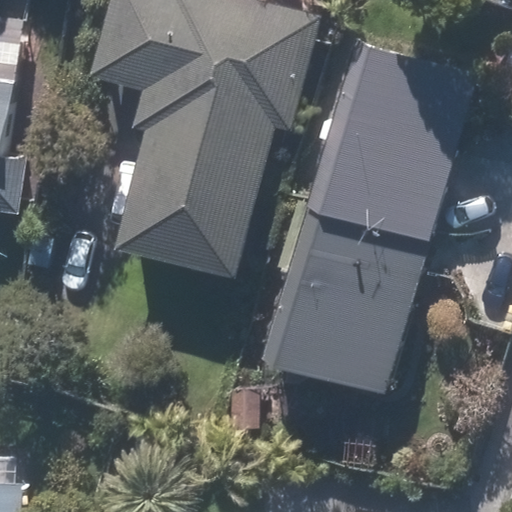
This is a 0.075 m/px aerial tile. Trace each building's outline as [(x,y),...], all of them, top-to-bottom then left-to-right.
[(146,124),(117,236),(238,269),(278,124),(288,125),(318,12),(274,0),(110,0),(91,70),(143,84),(134,120),(146,124)] [(0,207),(23,209),(30,153),(5,151),(22,19),(0,15),(0,207)] [(357,33),(308,198),(432,234),(480,70),(357,33)] [(511,54),(509,54),(501,80),(511,83),(511,54)] [(308,198),(263,353),(386,389),(432,234),(308,198)] [(261,425),(261,387),(232,387),(232,425),(261,425)] [(0,511),(17,511),(18,451),(0,450),(0,511)]
